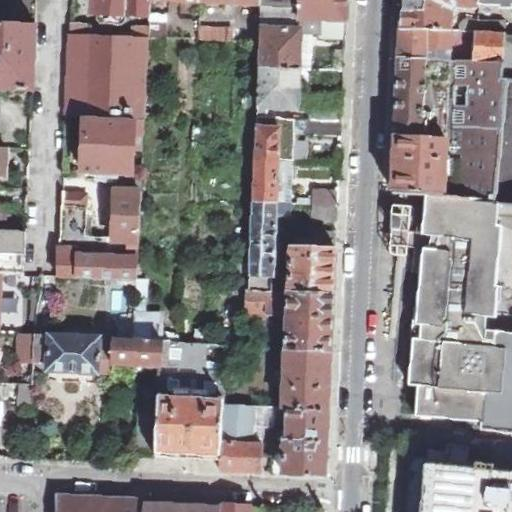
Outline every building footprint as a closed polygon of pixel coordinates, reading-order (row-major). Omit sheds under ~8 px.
[(2,0),(1,23),(37,25),(38,0),(2,0)] [(127,12),(149,13),(149,0),(97,0),(97,18),(101,22),(122,23),(127,19),(127,12)] [(260,0),(261,4),(260,17),(262,17),(303,19),(347,20),(347,0),(260,0)] [(480,6),(480,0),(402,0),(401,29),(451,31),(452,8),(455,4),(479,4),(479,6),(480,6)] [(302,33),(303,19),(262,17),(259,66),(300,68),(301,49),(302,33)] [(347,20),(303,19),(302,33),(320,33),(319,35),(346,36),(347,20)] [(479,33),(479,20),(466,20),(461,25),(461,32),(477,33),(479,33)] [(479,33),(506,34),(506,22),(479,20),(479,33)] [(148,36),(165,36),(166,22),(149,21),(148,36)] [(0,87),(34,90),(37,25),(1,23),(0,22),(0,87)] [(85,116),(134,118),(145,119),(148,39),(96,37),(96,23),(71,23),(67,115),(85,116)] [(199,41),(232,41),(232,26),(200,25),(199,41)] [(452,31),(451,31),(401,29),(401,36),(400,58),(451,61),(452,31)] [(476,62),(503,64),(505,64),(506,37),(507,34),(506,34),(479,33),(477,33),(476,62)] [(511,36),(506,37),(505,64),(503,64),(502,78),(506,79),(511,79),(511,36)] [(427,196),(494,203),(506,79),(502,78),(503,64),(476,62),(451,61),(400,58),(398,90),(396,135),(393,193),(427,196)] [(300,68),(259,66),(258,105),(298,106),(300,68)] [(511,79),(506,79),(494,203),(503,204),(511,205),(511,79)] [(343,108),(343,101),(311,101),(311,118),(342,120),(343,108)] [(83,172),(131,174),(134,118),(85,116),(83,172)] [(255,159),(280,160),(281,127),(280,126),(281,117),(257,116),(255,159)] [(341,135),(342,120),(311,118),(306,118),(305,133),(341,135)] [(278,202),(280,160),(255,159),(253,201),(278,202)] [(59,276),(138,280),(142,178),(138,178),(128,186),(128,191),(116,190),(112,237),(85,236),(87,193),(63,192),(59,276)] [(314,204),(338,205),(339,189),(315,188),(315,195),(310,195),(310,203),(314,204)] [(496,285),(503,204),(494,203),(427,196),(427,197),(430,198),(429,208),(419,207),(419,212),(415,246),(424,247),(423,264),(425,264),(421,307),(415,307),(412,338),(417,339),(416,354),(418,354),(415,384),(419,385),(416,415),(482,421),(481,430),(511,432),(511,331),(486,329),(489,300),(501,302),(503,286),(496,285)] [(277,244),(278,202),(253,201),(251,243),(277,244)] [(337,222),(338,205),(314,204),(313,221),(337,222)] [(0,272),(24,273),(27,232),(4,230),(0,229),(0,272)] [(312,245),(336,246),(337,230),(313,229),(312,245)] [(275,291),(277,244),(251,243),(249,290),(275,291)] [(335,269),(336,246),(312,245),(288,244),(288,251),(292,251),(291,292),(334,294),(335,269)] [(333,327),(334,294),(291,292),(275,291),(249,290),(247,290),(246,312),(269,313),(269,320),(290,321),(288,349),(332,351),(333,327)] [(165,312),(138,312),(138,338),(165,338),(165,312)] [(120,337),(135,338),(136,316),(121,315),(120,337)] [(18,363),(34,364),(35,334),(20,333),(18,363)] [(113,362),(114,337),(36,333),(34,360),(47,361),(47,369),(112,372),(113,362)] [(244,346),(261,347),(261,336),(245,335),(244,346)] [(159,364),(161,340),(135,338),(120,337),(114,337),(113,362),(159,364)] [(159,364),(158,393),(224,397),(227,345),(161,340),(159,364)] [(330,381),(332,351),(288,349),(287,371),(281,371),(280,378),(286,378),(285,406),(329,409),(330,381)] [(32,405),(33,384),(20,383),(18,405),(32,405)] [(224,397),(158,393),(157,413),(155,456),(221,459),(222,442),(224,403),(224,397)] [(222,442),(252,444),(253,405),(224,403),(222,442)] [(327,446),(329,409),(285,406),(275,406),(274,421),(287,421),(287,430),(283,430),(283,438),(274,437),(272,471),(274,471),(274,472),(326,475),(327,446)] [(155,456),(157,413),(139,412),(138,455),(155,456)] [(220,469),(260,471),(262,444),(252,444),(222,442),(221,459),(220,469)] [(511,511),(511,470),(493,468),(494,464),(477,462),(477,467),(467,466),(469,446),(449,444),(448,451),(430,449),(429,457),(412,455),(408,488),(406,511),(511,511)] [(59,511),(143,511),(144,500),(59,496),(59,511)] [(143,511),(221,511),(222,504),(144,500),(143,511)]
